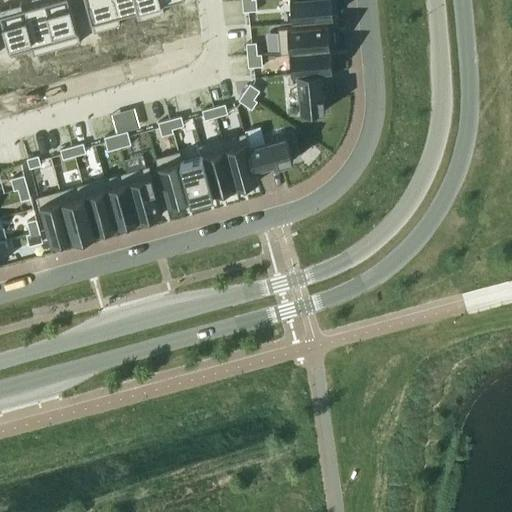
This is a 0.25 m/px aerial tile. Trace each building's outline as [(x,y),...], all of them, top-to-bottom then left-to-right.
[(69,0),(47,0),(46,1),(56,38),(78,32),(69,0)] [(112,0),(86,0),(92,22),(117,15),(112,0)] [(137,0),(112,0),(117,15),(140,9),(137,0)] [(159,0),(137,0),(140,9),(161,3),(159,0)] [(242,0),(244,10),(258,9),(256,0),(242,0)] [(333,0),(291,0),(293,18),(310,16),(335,14),(333,0)] [(46,1),(22,7),(33,44),(56,38),(46,1)] [(22,7),(0,13),(10,50),(33,44),(22,7)] [(328,22),(278,27),(281,53),(290,52),(331,48),(331,46),(335,45),(333,24),(329,24),(328,22)] [(193,27),(182,31),(184,38),(195,35),(193,27)] [(257,41),(247,42),(248,54),(258,53),(257,41)] [(162,44),(150,47),(152,55),(164,52),(162,44)] [(150,47),(139,50),(141,58),(152,55),(150,47)] [(331,48),(290,52),(292,74),(297,73),(322,71),(333,70),(331,48)] [(258,53),(248,54),(249,66),(263,65),(262,52),(258,53)] [(106,59),(95,62),(97,70),(109,67),(106,59)] [(95,62),(83,66),(85,73),(97,70),(95,62)] [(322,71),(297,73),(301,112),(326,110),(322,71)] [(53,74),(42,77),(44,85),(55,82),(53,74)] [(42,77),(30,80),(32,88),(44,85),(42,77)] [(251,82),(245,90),(255,97),(260,89),(251,82)] [(245,90),(239,99),(252,108),(258,100),(255,97),(245,90)] [(226,103),(214,106),(217,116),(228,112),(226,103)] [(214,106),(202,109),(205,119),(217,116),(214,106)] [(182,115),(170,118),(173,128),(184,124),(182,115)] [(170,118),(159,121),(162,134),(174,131),(173,128),(170,118)] [(128,129),(116,133),(120,146),(132,143),(128,129)] [(246,131),(222,138),(236,186),(259,180),(256,169),(250,145),(246,131)] [(116,133),(105,136),(108,149),(120,146),(116,133)] [(287,135),(250,145),(256,169),(294,159),(287,135)] [(222,138),(199,144),(202,153),(213,193),(215,193),(216,197),(237,191),(236,186),(222,138)] [(84,141),(72,145),(75,154),(87,151),(84,141)] [(72,145),(61,148),(64,158),(75,154),(72,145)] [(180,149),(156,156),(169,205),(192,198),(192,199),(194,199),(183,159),(180,149)] [(202,153),(183,159),(194,199),(213,193),(202,153)] [(39,154),(27,157),(30,167),(42,164),(39,154)] [(150,164),(126,171),(139,219),(163,213),(150,164)] [(126,171),(104,177),(117,225),(119,225),(120,229),(140,224),(139,219),(126,171)] [(25,174),(11,177),(14,189),(18,187),(28,185),(25,174)] [(104,177),(82,183),(95,231),(117,225),(104,177)] [(82,183),(60,189),(73,237),(95,231),(82,183)] [(28,185),(18,187),(22,199),(31,197),(28,185)] [(59,189),(38,195),(51,243),(73,237),(60,189),(59,189)] [(37,217),(27,220),(30,232),(40,229),(37,217)] [(30,232),(27,233),(30,244),(43,241),(42,235),(40,229),(30,232)]
